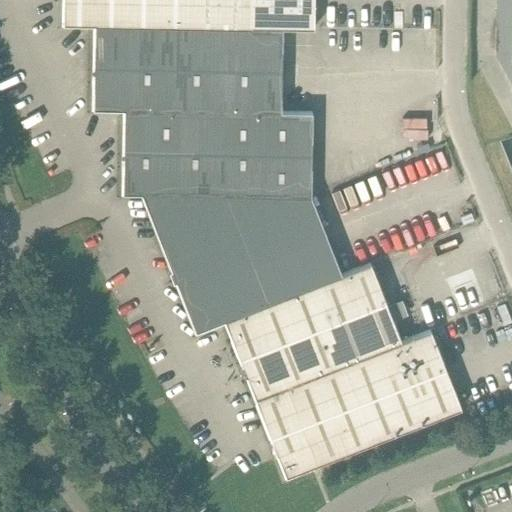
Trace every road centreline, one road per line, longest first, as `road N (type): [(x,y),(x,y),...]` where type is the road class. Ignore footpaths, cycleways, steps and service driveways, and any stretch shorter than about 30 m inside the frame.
road 1 (tertiary): [(144,511),(67,393),(0,257)]
road 2 (unclassified): [(511,260),(457,126),(454,0)]
road 3 (unclassified): [(339,511),(376,489),(511,440)]
